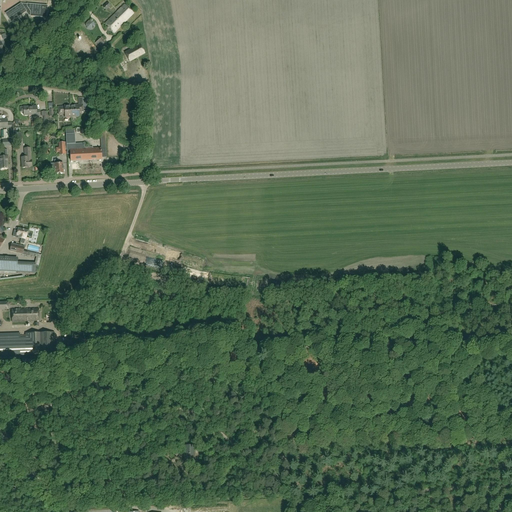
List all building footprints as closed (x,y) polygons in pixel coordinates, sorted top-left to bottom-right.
[(27,4),(21,4),(21,3),(5,14),(10,22),(26,12),(29,16),(30,16),(30,17),(46,18),(47,6),(27,4)] [(114,33),(133,14),(124,5),(104,24),(114,33)] [(140,45),(124,53),(129,62),(144,54),(140,45)] [(83,105),(70,106),(71,117),(79,117),(79,112),(83,112),(83,105)] [(65,117),(71,117),(70,106),(65,106),(65,107),(58,107),(58,114),(65,114),(65,117)] [(35,117),(40,117),(40,110),(36,111),(36,107),(23,107),(23,108),(20,108),(20,113),(23,113),(24,116),(35,115),(35,117)] [(14,123),(11,123),(7,123),(7,119),(0,119),(0,128),(6,128),(6,130),(9,129),(9,138),(14,138),(14,123)] [(84,144),(75,144),(74,134),(74,129),(66,130),(66,134),(67,153),(70,152),(71,162),(101,160),(101,148),(93,149),(92,147),(85,148),(84,144)] [(21,157),(22,168),(28,168),(28,167),(31,167),(31,160),(30,148),(24,149),(24,157),(21,157)] [(63,164),(58,164),(58,160),(54,160),(54,164),(51,164),(51,169),(54,169),(54,174),(63,173),(63,164)] [(13,237),(25,240),(25,241),(28,241),(29,238),(26,237),(28,230),(18,228),(17,231),(14,231),(13,237)] [(24,247),(11,244),(10,251),(23,254),(24,247)] [(18,258),(0,256),(0,271),(34,273),(35,264),(17,262),(18,258)] [(12,321),(34,321),(37,321),(37,323),(34,323),(34,326),(38,326),(38,322),(38,321),(38,309),(12,310),(12,321)] [(36,333),(25,333),(26,355),(37,355),(36,333)] [(54,333),(43,333),(44,355),(55,355),(54,333)] [(0,334),(0,360),(20,359),(19,334),(0,334)] [(184,446),(184,461),(194,461),(194,446),(184,446)]
